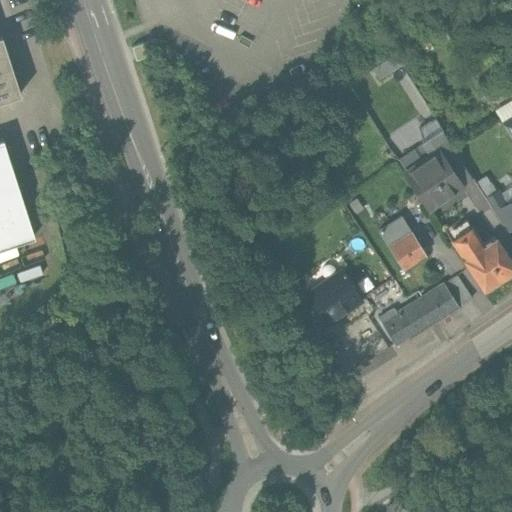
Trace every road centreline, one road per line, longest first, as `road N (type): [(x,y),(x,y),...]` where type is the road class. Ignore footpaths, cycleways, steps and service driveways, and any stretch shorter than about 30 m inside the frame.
road 1 (tertiary): [(86,0),(258,466)]
road 2 (tertiary): [(511,334),(317,476)]
